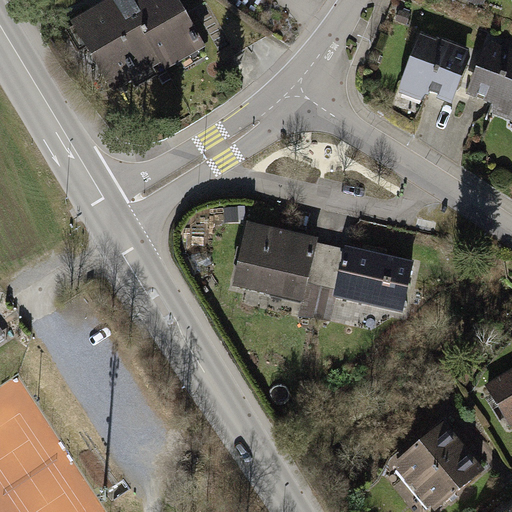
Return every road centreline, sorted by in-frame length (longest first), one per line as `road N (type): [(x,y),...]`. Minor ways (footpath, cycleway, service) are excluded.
road 1 (secondary): [(120,239),(288,511)]
road 2 (residential): [(511,232),(294,89)]
road 3 (residential): [(120,239),(154,205),(258,139),(294,89)]
road 4 (residential): [(294,89),(99,204)]
road 5 (secondary): [(0,36),(99,204)]
